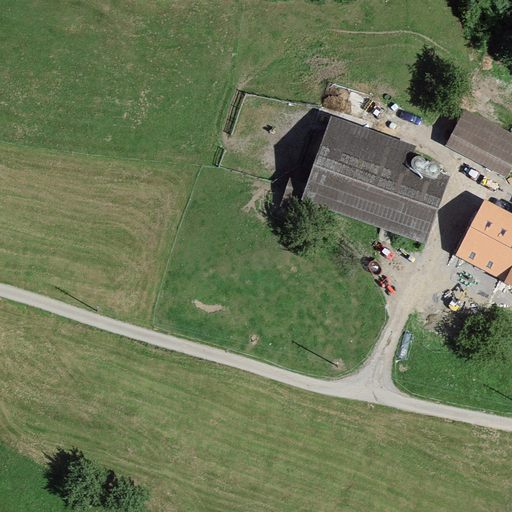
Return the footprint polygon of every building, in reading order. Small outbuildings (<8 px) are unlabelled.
[(511,141),(467,118),(452,144),(504,171),(511,156),(511,141)] [(315,198),(420,235),(438,182),(393,166),(399,150),(339,129),(334,144),(317,138),(308,163),(325,169),(315,198)] [(424,161),(422,159),(420,158),(418,158),(416,158),(414,159),(412,160),(411,162),(411,164),(411,167),(412,169),(413,170),(415,171),(417,172),(420,172),(422,171),(423,169),(424,167),(425,165),(425,163),(424,161)] [(438,166),(436,165),(434,164),(432,163),(430,164),(428,164),(427,166),(425,168),(425,170),(425,172),(426,174),(428,176),(429,177),(432,177),(434,177),(436,176),(437,175),(438,173),(439,171),(439,168),(438,166)] [(511,231),(485,217),(464,256),(491,271),(496,262),(509,268),(508,271),(511,273),(511,231)]
